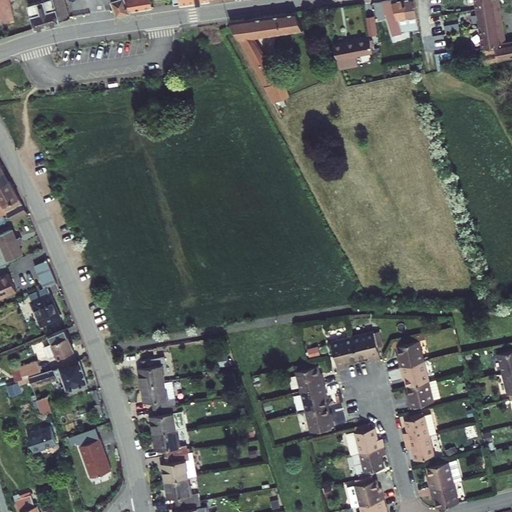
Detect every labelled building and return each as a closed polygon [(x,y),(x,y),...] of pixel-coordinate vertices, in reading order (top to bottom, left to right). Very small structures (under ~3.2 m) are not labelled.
[(67,19),(63,0),(31,0),(28,1),(37,26),(67,19)] [(121,0),(107,0),(112,13),(126,11),(121,0)] [(147,9),(145,0),(121,0),(126,11),(147,9)] [(415,0),(388,0),(382,1),(385,9),(393,35),(405,31),(405,28),(414,26),(414,28),(419,27),(415,0)] [(461,0),(462,4),(471,2),(482,66),(511,60),(511,44),(497,47),(489,0),(461,0)] [(382,1),(373,2),(375,11),(385,9),(382,1)] [(295,10),(230,19),(274,102),(290,95),(282,76),(277,77),(253,35),(303,30),(295,10)] [(372,46),(330,51),(333,63),(335,68),(377,60),(372,46)] [(4,171),(0,173),(0,185),(3,184),(9,181),(10,180),(4,171)] [(19,197),(10,180),(9,181),(9,182),(4,185),(3,184),(0,185),(0,207),(3,206),(19,197)] [(0,216),(7,212),(23,204),(19,197),(3,206),(4,209),(0,210),(0,216)] [(7,212),(12,219),(27,212),(23,204),(7,212)] [(0,266),(10,262),(9,260),(24,254),(20,244),(17,237),(13,228),(0,233),(0,266)] [(34,265),(44,288),(47,286),(57,282),(47,259),(34,265)] [(0,276),(0,297),(17,290),(9,273),(0,276)] [(42,324),(60,316),(47,286),(44,288),(29,294),(42,324)] [(57,354),(58,357),(74,350),(65,328),(48,335),(52,342),(44,346),(49,357),(57,354)] [(375,333),(332,343),(338,367),(347,365),(346,361),(371,355),(372,359),(381,356),(375,333)] [(417,335),(397,340),(401,356),(397,358),(401,372),(405,371),(412,398),(409,399),(412,407),(434,400),(417,335)] [(511,400),(511,351),(498,354),(511,401),(511,400)] [(229,366),(226,352),(217,354),(219,367),(229,366)] [(168,366),(165,355),(143,359),(145,368),(139,370),(145,403),(155,401),(157,415),(151,417),(156,450),(165,449),(168,461),(162,462),(168,498),(175,497),(177,508),(172,509),(172,511),(208,511),(207,505),(201,506),(199,492),(193,493),(187,459),(190,458),(187,444),(181,445),(178,428),(186,426),(184,409),(177,410),(173,379),(166,381),(164,367),(168,366)] [(22,375),(41,369),(38,359),(19,366),(22,375)] [(67,389),(88,382),(80,359),(42,372),(29,376),(31,381),(32,385),(62,375),(67,389)] [(312,433),(336,426),(334,418),(330,419),(323,395),(329,393),(325,377),(319,378),(315,362),(295,366),(312,433)] [(8,386),(11,395),(22,391),(19,382),(8,386)] [(52,410),(47,396),(37,400),(40,406),(42,414),(52,410)] [(274,408),(272,400),(262,403),(264,410),(274,408)] [(436,433),(431,413),(404,420),(407,431),(402,433),(406,449),(411,448),(414,459),(434,454),(429,435),(436,433)] [(34,450),(56,443),(50,426),(41,429),(41,428),(38,429),(37,425),(27,428),(34,450)] [(374,425),(347,432),(357,472),(385,465),(381,453),(385,452),(380,433),(377,434),(374,425)] [(77,432),(81,444),(100,438),(96,426),(77,432)] [(247,437),(255,435),(253,426),(246,427),(247,437)] [(80,445),(91,477),(111,469),(107,458),(106,458),(104,452),(105,452),(100,438),(80,445)] [(256,449),(249,450),(250,458),(258,456),(256,449)] [(447,463),(427,467),(429,478),(424,480),(429,497),(433,495),(436,507),(457,502),(447,463)] [(374,480),(346,487),(351,506),(360,504),(361,511),(382,511),(382,508),(387,507),(383,488),(377,490),(374,480)] [(20,511),(39,511),(38,505),(35,506),(31,494),(15,499),(18,511),(19,511),(20,511)] [(281,506),(279,499),(271,501),(272,508),(281,506)]
